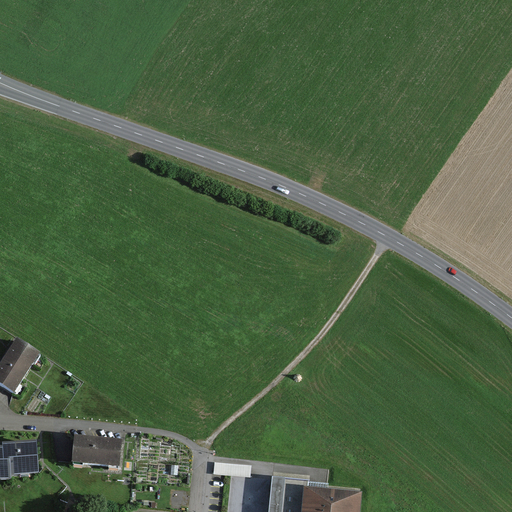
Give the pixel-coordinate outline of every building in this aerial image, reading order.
[(40,356),(20,343),(0,372),(0,388),(13,397),(40,356)] [(125,446),(76,442),(73,466),(123,470),(125,446)] [(2,451),(0,451),(0,482),(12,482),(11,478),(39,477),(37,445),(2,447),(2,451)] [(250,477),(251,465),(215,461),(214,474),(250,477)] [(309,480),(272,477),(268,511),(300,511),(303,486),(308,486),(309,480)] [(359,511),(362,491),(308,486),(303,486),(300,511),(359,511)]
